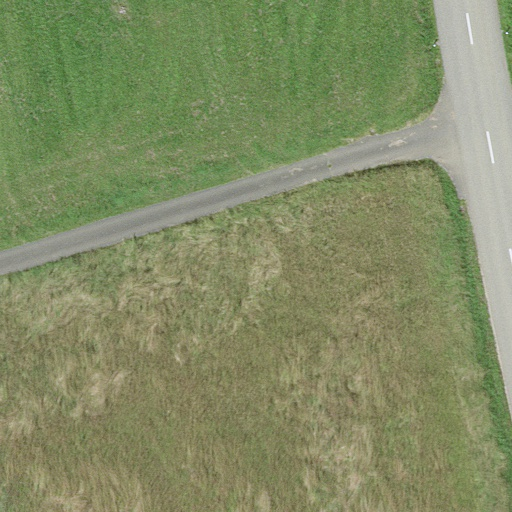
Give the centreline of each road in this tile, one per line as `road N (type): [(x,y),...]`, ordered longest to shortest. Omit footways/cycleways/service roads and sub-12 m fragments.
road 1 (track): [(0,278),(482,136)]
road 2 (tertiary): [(511,264),(462,0)]
